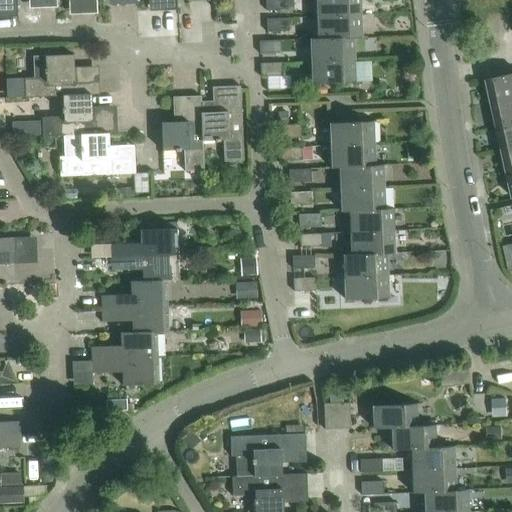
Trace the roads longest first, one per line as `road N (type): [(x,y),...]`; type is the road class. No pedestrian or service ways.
road 1 (residential): [(488,320),(443,104),(435,0)]
road 2 (residential): [(488,320),(289,366)]
road 3 (residential): [(61,416),(64,215)]
road 4 (residential): [(64,215),(257,207)]
road 5 (residential): [(289,366),(257,207)]
road 6 (residential): [(289,366),(141,430)]
road 7 (residential): [(0,37),(108,32),(135,48)]
road 8 (residential): [(257,207),(252,72)]
road 9 (residential): [(141,164),(152,151),(150,112),(138,98),(135,48)]
road 10 (residential): [(141,430),(78,478),(49,511)]
